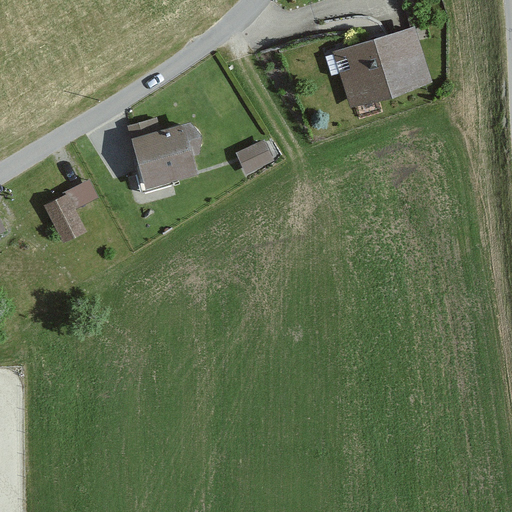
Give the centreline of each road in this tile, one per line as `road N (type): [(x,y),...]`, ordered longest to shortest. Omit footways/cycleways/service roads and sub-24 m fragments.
road 1 (unclassified): [(259,0),(74,135),(0,177)]
road 2 (unknown): [(252,9),(297,22),(394,0)]
